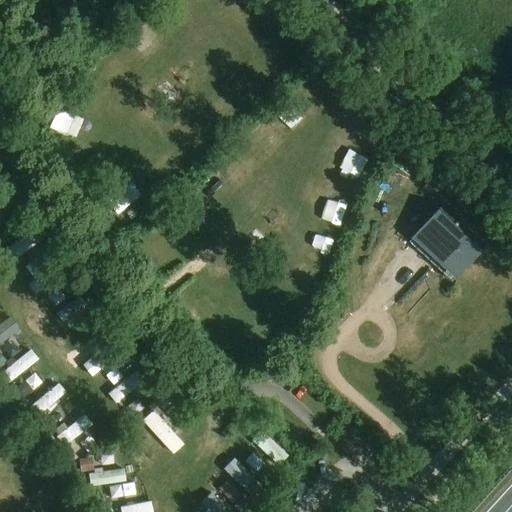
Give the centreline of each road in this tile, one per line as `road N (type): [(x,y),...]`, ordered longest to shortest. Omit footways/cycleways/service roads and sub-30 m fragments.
road 1 (track): [(511,179),(324,0)]
road 2 (unclassified): [(395,511),(511,386)]
